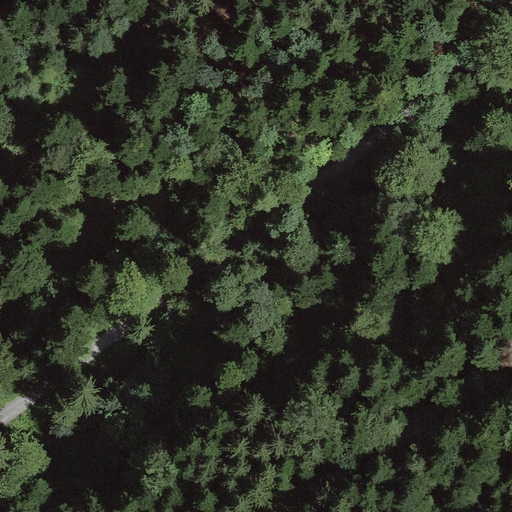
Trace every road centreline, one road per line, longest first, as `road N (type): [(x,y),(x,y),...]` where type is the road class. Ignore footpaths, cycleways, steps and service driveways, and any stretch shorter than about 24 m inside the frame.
road 1 (track): [(511,23),(312,191),(0,407)]
road 2 (track): [(511,381),(350,456),(278,511)]
